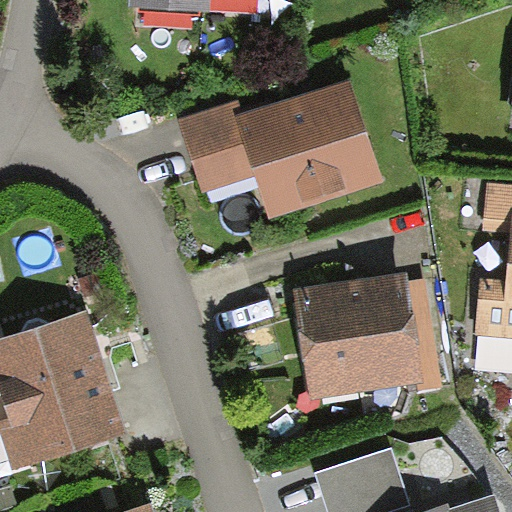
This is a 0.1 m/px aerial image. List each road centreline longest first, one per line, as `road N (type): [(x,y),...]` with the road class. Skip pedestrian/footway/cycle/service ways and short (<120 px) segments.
road 1 (residential): [(3,143),(97,185),(156,243),(242,511)]
road 2 (residential): [(3,143),(37,0)]
